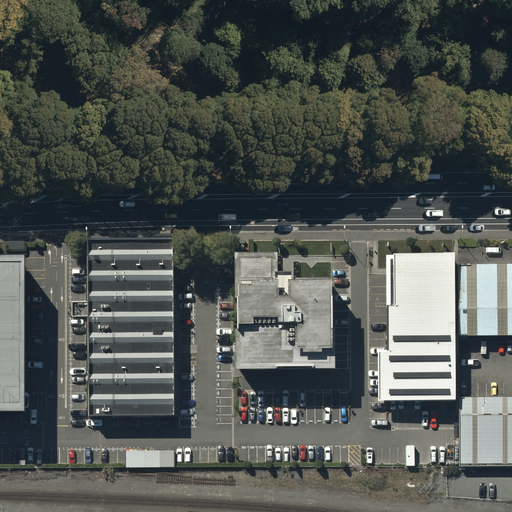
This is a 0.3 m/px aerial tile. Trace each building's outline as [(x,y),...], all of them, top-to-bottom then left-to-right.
[(173,417),(172,243),(87,243),(88,418),(173,417)] [(457,402),(454,256),(394,257),(395,308),(388,308),(388,353),(378,353),(379,404),(457,402)] [(278,257),(235,258),(236,373),(335,372),(335,283),(278,283),(278,257)] [(0,414),(20,414),(20,260),(0,260),(0,414)] [(511,263),(456,263),(456,332),(511,332),(511,263)] [(511,398),(459,399),(460,467),(511,466),(511,398)] [(174,448),(126,448),(126,466),(174,466),(174,448)]
